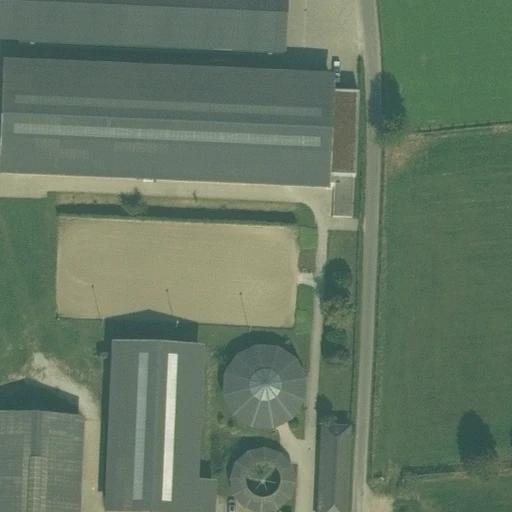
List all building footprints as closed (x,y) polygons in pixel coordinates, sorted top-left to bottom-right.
[(0,0),(0,43),(282,56),(284,0),(0,0)] [(6,68),(1,174),(325,188),(326,177),(329,94),(330,83),(6,68)] [(329,94),(326,177),(354,178),(358,95),(329,94)] [(113,349),(107,511),(210,511),(211,490),(194,489),(199,352),(113,349)] [(235,415),(252,426),(271,427),(288,418),(299,402),(300,383),(291,366),(275,355),(256,354),(238,362),(228,379),(227,398),(235,415)] [(0,511),(74,511),(79,421),(0,417),(0,511)] [(318,511),(345,511),(349,430),(323,429),(318,511)] [(245,509),(253,511),(270,511),(276,511),(288,500),(293,485),(289,469),(278,457),(263,453),(247,456),(236,467),(231,482),(234,498),(245,509)]
